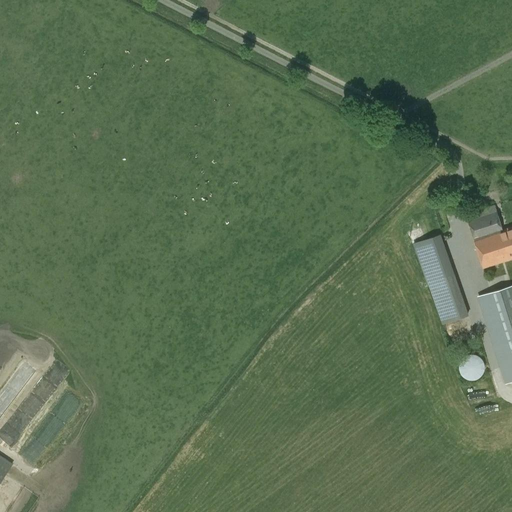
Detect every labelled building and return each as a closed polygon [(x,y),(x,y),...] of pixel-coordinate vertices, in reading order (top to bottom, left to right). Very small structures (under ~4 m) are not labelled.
[(511,227),(503,231),(494,205),(466,214),(484,267),(511,257),(511,227)] [(439,235),(414,244),(442,323),(467,314),(439,235)] [(511,284),(479,295),(498,358),(506,383),(511,381),(511,284)] [(459,362),(458,367),(459,371),(461,374),(464,377),(468,379),(472,379),(476,378),(480,376),(483,373),(484,369),(484,365),(483,361),(480,357),(477,354),(473,353),(468,354),(464,355),(461,358),(459,362)] [(473,405),(473,414),(491,413),(491,404),(473,405)] [(0,481),(12,464),(0,455),(0,481)]
